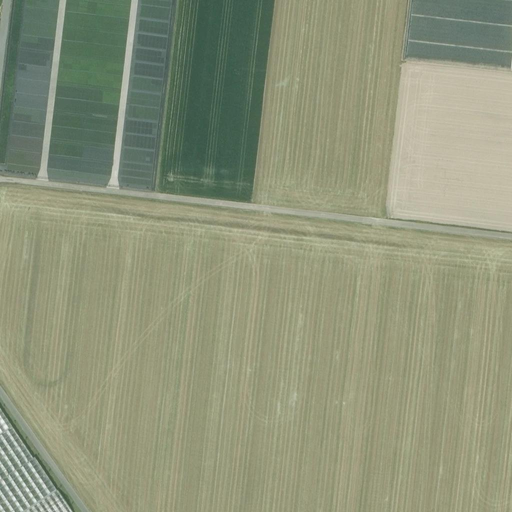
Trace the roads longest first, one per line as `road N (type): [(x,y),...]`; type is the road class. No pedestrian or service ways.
road 1 (track): [(511,237),(0,174)]
road 2 (track): [(85,511),(0,394)]
